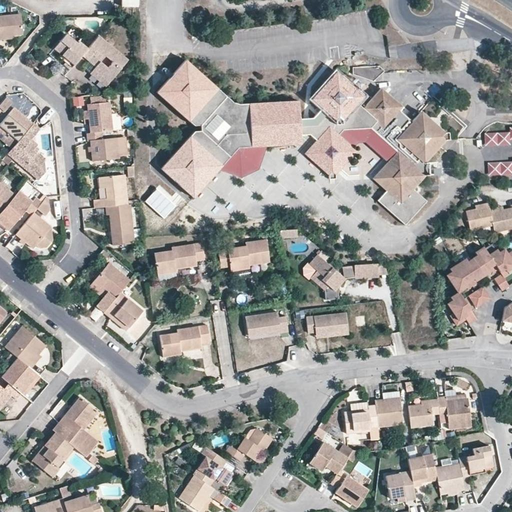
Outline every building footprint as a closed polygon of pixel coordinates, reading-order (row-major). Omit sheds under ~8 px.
[(0,35),(13,33),(23,32),(21,13),(0,15),(0,35)] [(70,68),(82,53),(87,47),(78,40),(77,41),(66,32),(54,46),(61,52),(67,57),(65,60),(63,62),(70,68)] [(87,47),(82,53),(96,65),(99,68),(97,70),(109,81),(128,58),(99,33),(87,47)] [(157,166),(189,195),(215,168),(234,147),(263,145),(299,142),(298,133),(308,131),(314,137),(302,150),(325,172),(326,178),(333,177),(333,173),(355,149),(352,146),(338,132),(343,127),(369,125),(395,150),(386,161),(371,177),(384,190),(375,199),(402,225),(425,202),(413,191),(414,190),(415,189),(415,187),(414,186),(413,185),(417,179),(422,179),(422,167),(417,167),(439,143),(443,143),(443,138),(441,137),(415,115),(409,121),(397,110),(399,107),(379,88),(364,104),(357,99),(360,95),(341,77),(333,70),(309,96),(320,106),(310,115),(298,116),(297,99),(234,102),(185,57),(155,88),(192,123),(198,123),(199,127),(192,128),(157,166)] [(106,84),(109,81),(97,70),(99,68),(96,65),(90,71),(106,84)] [(349,72),(372,81),(382,70),(377,65),(349,67),(349,72)] [(82,94),(73,95),(74,104),(83,103),(82,94)] [(5,95),(0,101),(0,106),(4,110),(12,100),(5,95)] [(88,103),(88,109),(90,122),(91,131),(103,130),(113,129),(111,116),(109,101),(88,103)] [(27,129),(33,122),(27,118),(25,120),(17,112),(18,110),(14,106),(0,122),(0,137),(11,147),(17,141),(27,129)] [(27,118),(18,110),(17,112),(25,120),(27,118)] [(118,115),(111,116),(113,129),(120,128),(118,115)] [(40,128),(33,122),(27,129),(34,135),(40,128)] [(338,132),(352,146),(357,141),(364,141),(386,161),(395,150),(369,125),(343,127),(338,132)] [(511,127),(504,129),(504,132),(480,135),(481,147),(505,144),(505,140),(511,139),(511,159),(509,160),(510,162),(485,165),(486,178),(510,175),(510,173),(511,172),(511,127)] [(27,129),(17,141),(11,147),(6,153),(38,179),(46,171),(43,155),(37,150),(33,147),(35,144),(37,142),(32,137),(34,135),(27,129)] [(103,130),(91,131),(86,131),(87,140),(90,139),(90,146),(91,150),(92,160),(120,157),(120,154),(127,153),(125,136),(103,138),(103,130)] [(234,147),(215,168),(238,176),(258,169),(263,145),(234,147)] [(95,206),(105,205),(127,203),(124,172),(104,175),(105,186),(106,196),(94,197),(95,206)] [(0,180),(0,209),(1,210),(15,193),(0,180)] [(26,181),(20,188),(28,195),(34,188),(26,181)] [(31,213),(41,201),(42,200),(36,196),(33,199),(28,195),(20,188),(15,193),(1,210),(0,212),(0,221),(9,229),(26,209),(31,213)] [(176,206),(157,189),(145,202),(165,219),(176,206)] [(41,201),(50,208),(49,195),(46,195),(42,200),(41,201)] [(50,208),(41,201),(31,213),(16,232),(33,246),(34,245),(38,248),(46,248),(52,240),(44,234),(51,225),(40,216),(43,212),(45,214),(50,208)] [(127,203),(105,205),(106,214),(109,214),(113,244),(134,243),(130,203),(127,203)] [(511,228),(511,208),(503,210),(490,213),(489,210),(489,207),(475,210),(465,213),(469,231),(492,226),(493,233),(511,228)] [(155,228),(163,228),(164,219),(156,218),(155,228)] [(52,240),(51,225),(44,234),(52,240)] [(294,228),(278,229),(278,236),(295,235),(294,228)] [(253,262),(254,266),(270,263),(267,241),(245,243),(246,247),(218,251),(221,267),(230,266),(231,271),(250,269),(250,267),(249,262),(253,262)] [(179,267),(179,270),(196,268),(195,262),(204,261),(201,243),(171,246),(171,250),(155,252),(157,276),(176,273),(176,271),(175,268),(179,267)] [(504,268),(506,271),(511,267),(511,249),(507,253),(503,248),(496,252),(494,250),(486,254),(481,247),(473,253),(474,255),(466,260),(464,258),(449,268),(451,271),(445,274),(455,291),(457,290),(465,284),(464,281),(468,278),(472,276),(474,279),(490,268),(489,265),(494,262),(497,267),(499,271),(504,268)] [(333,287),(339,293),(349,281),(322,258),(313,267),(320,274),(313,281),(328,293),(333,287)] [(88,277),(91,280),(105,263),(101,260),(88,277)] [(106,261),(105,263),(91,280),(90,281),(97,287),(99,284),(108,292),(103,298),(97,306),(103,311),(119,291),(129,280),(106,261)] [(380,277),(379,262),(356,264),(358,278),(380,277)] [(492,270),(497,267),(494,262),(489,265),(490,268),(492,270)] [(508,285),(503,276),(500,272),(493,278),(501,290),(508,285)] [(87,285),(103,298),(108,292),(99,284),(97,287),(90,281),(87,285)] [(476,305),(489,296),(482,285),(468,294),(476,305)] [(457,290),(455,291),(456,292),(449,296),(451,299),(446,302),(452,311),(449,313),(453,321),(459,317),(458,314),(461,312),(464,317),(467,322),(475,318),(457,290)] [(119,291),(103,311),(111,318),(115,313),(129,326),(142,310),(119,291)] [(511,303),(510,303),(503,307),(501,320),(511,322),(511,303)] [(279,329),(279,332),(288,331),(285,315),(278,316),(277,311),(245,315),(247,333),(279,329)] [(455,323),(464,317),(461,312),(458,314),(459,317),(453,321),(455,323)] [(126,330),(129,326),(115,313),(111,318),(126,330)] [(315,332),(315,335),(348,331),(346,313),(306,317),(308,333),(315,332)] [(17,357),(31,367),(36,361),(33,359),(38,352),(46,343),(23,324),(4,346),(17,357)] [(179,355),(179,352),(178,349),(182,348),(182,351),(201,348),(200,344),(208,342),(205,325),(175,330),(175,333),(157,336),(159,348),(159,349),(160,358),(179,355)] [(17,357),(1,376),(9,382),(22,392),(35,376),(38,373),(31,367),(17,357)] [(38,378),(35,376),(22,392),(24,395),(38,378)] [(22,392),(9,382),(4,388),(0,384),(0,404),(1,406),(11,394),(17,399),(22,392)] [(444,391),(445,398),(445,401),(465,399),(464,394),(453,396),(452,390),(444,391)] [(383,400),(400,398),(399,392),(382,394),(383,400)] [(56,431),(74,446),(86,456),(96,444),(79,429),(96,409),(81,396),(53,429),(56,431)] [(375,401),(375,405),(378,427),(403,425),(400,398),(375,401)] [(431,416),(439,415),(437,399),(437,398),(429,399),(430,404),(422,405),(408,407),(410,429),(433,426),(431,416)] [(437,399),(439,415),(447,414),(449,429),(471,427),(467,399),(465,399),(445,401),(445,398),(437,399)] [(378,427),(375,405),(367,406),(367,411),(350,413),(343,414),(346,435),(358,433),(370,432),(370,428),(378,427)] [(350,407),(350,413),(367,411),(367,406),(367,405),(350,407)] [(99,411),(96,409),(79,429),(96,444),(99,441),(85,429),(99,411)] [(370,432),(358,433),(359,441),(379,439),(378,427),(370,428),(370,432)] [(245,439),(237,449),(231,445),(226,452),(239,461),(244,454),(260,465),(264,458),(255,452),(258,448),(263,452),(271,439),(257,429),(248,441),(245,439)] [(74,446),(56,431),(45,445),(49,448),(36,463),(53,477),(66,462),(63,459),(74,446)] [(459,464),(461,474),(471,472),(470,466),(484,463),(492,461),(489,442),(471,445),(473,451),(458,455),(459,464)] [(323,443),(312,458),(324,466),(337,474),(340,469),(346,460),(352,450),(344,444),(338,453),(323,443)] [(32,460),(36,463),(49,448),(45,445),(32,460)] [(222,467),(226,461),(205,447),(201,453),(205,456),(192,475),(194,476),(209,486),(210,486),(215,479),(223,484),(231,473),(222,467)] [(352,450),(346,460),(352,464),(358,454),(352,450)] [(98,458),(93,453),(89,458),(95,463),(98,458)] [(410,472),(413,487),(421,486),(421,483),(420,480),(436,476),(435,469),(432,455),(408,460),(410,472)] [(321,471),(324,466),(312,458),(309,463),(321,471)] [(485,469),(484,463),(470,466),(471,472),(485,469)] [(435,469),(436,476),(437,479),(440,494),(464,489),(461,474),(459,464),(435,469)] [(96,473),(99,476),(107,474),(100,468),(96,473)] [(340,469),(337,474),(331,482),(339,487),(336,491),(358,506),(369,489),(340,469)] [(415,500),(413,487),(410,472),(385,477),(390,500),(398,498),(404,497),(405,502),(415,500)] [(231,473),(223,484),(226,486),(233,475),(231,473)] [(209,486),(194,476),(179,499),(198,511),(213,489),(210,486),(209,486)] [(215,479),(210,486),(213,489),(218,492),(223,484),(215,479)] [(226,507),(230,500),(220,493),(215,500),(226,507)] [(63,502),(64,505),(66,511),(102,511),(100,504),(91,506),(87,495),(63,502)] [(66,511),(64,505),(56,508),(54,501),(34,507),(35,511),(66,511)]
